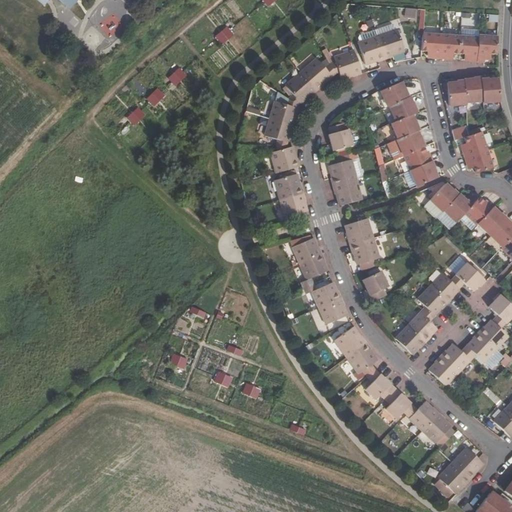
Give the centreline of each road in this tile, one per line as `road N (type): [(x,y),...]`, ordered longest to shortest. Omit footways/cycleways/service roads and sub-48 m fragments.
road 1 (residential): [(424,67),(377,79),(329,110),(311,140),(310,163),(346,284),(371,332),(506,456)]
road 2 (residential): [(511,197),(454,170),(424,67)]
